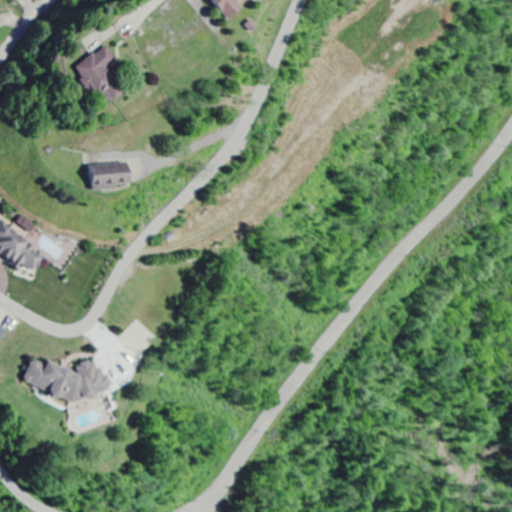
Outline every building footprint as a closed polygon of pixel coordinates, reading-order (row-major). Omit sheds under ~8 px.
[(219,0),(233,17),(247,6),(241,0),(219,0)] [(124,56),(114,41),(79,63),(95,88),(103,83),(114,100),(128,91),(111,65),(124,56)] [(133,185),(133,162),(94,163),(95,186),(133,185)] [(0,249),(24,265),(36,273),(48,254),(0,223),(0,249)] [(0,343),(8,333),(0,326),(0,343)] [(24,383),(73,404),(109,391),(111,385),(108,375),(98,371),(96,364),(90,361),(81,364),(77,373),(52,363),(45,365),(33,360),(24,383)]
